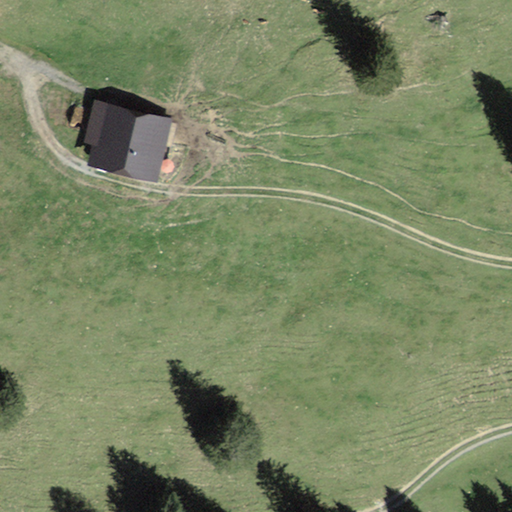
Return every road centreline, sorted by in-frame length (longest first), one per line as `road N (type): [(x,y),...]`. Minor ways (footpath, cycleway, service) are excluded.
road 1 (track): [(95,98),(38,64),(28,68),(47,137),(83,166),(183,192),(307,196),(511,263)]
road 2 (track): [(511,428),(454,452),(375,511)]
